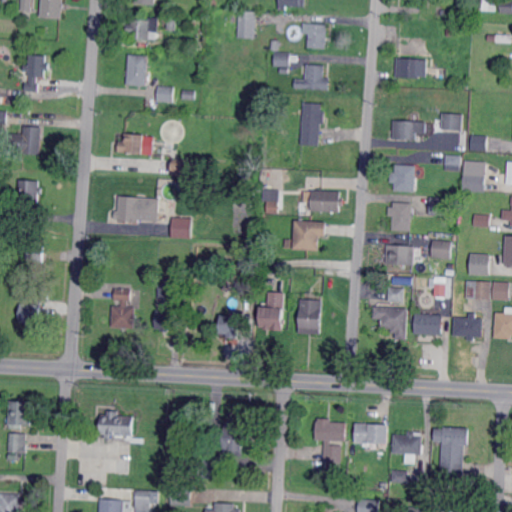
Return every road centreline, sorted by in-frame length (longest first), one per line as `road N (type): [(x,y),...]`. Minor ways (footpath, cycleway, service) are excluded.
road 1 (secondary): [(511,392),(0,365)]
road 2 (residential): [(377,0),(350,383)]
road 3 (residential): [(98,0),(71,369)]
road 4 (residential): [(71,369),(60,511)]
road 5 (residential): [(287,381),(279,511)]
road 6 (residential): [(505,392),(498,511)]
